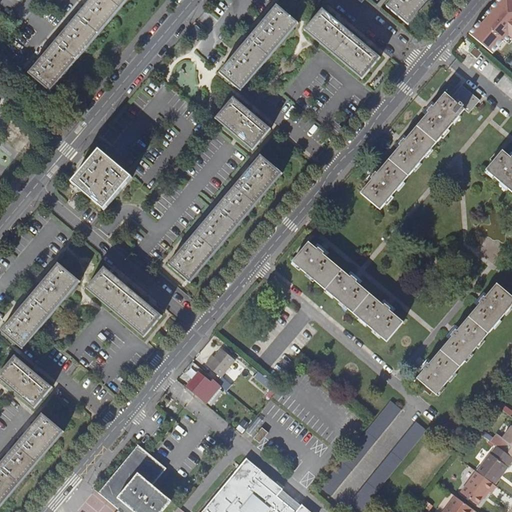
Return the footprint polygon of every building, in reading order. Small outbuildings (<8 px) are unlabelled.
[(29,74),(50,91),(71,67),(101,32),(127,0),(91,0),(61,35),(29,74)] [(392,0),(387,6),(409,25),(429,0),(392,0)] [(479,22),(469,34),(492,54),(503,40),(506,42),(510,38),(511,39),(511,0),(497,0),(485,14),(488,17),(482,24),(479,22)] [(243,46),(220,73),(241,91),(267,60),(298,23),(277,6),(243,46)] [(323,9),(305,30),(317,41),(344,63),(362,78),(380,57),(362,42),(323,9)] [(485,14),(479,22),(482,24),(488,17),(485,14)] [(477,59),(482,53),(474,47),(470,53),(477,59)] [(480,100),(462,85),(451,98),(465,109),(469,113),(480,100)] [(360,193),(381,210),(465,109),(451,98),(445,93),(433,107),(431,106),(427,112),(428,113),(405,141),(403,139),(399,145),(400,146),(377,174),(375,172),(370,178),(372,180),(360,193)] [(253,150),(270,129),(258,119),(234,98),(216,119),(253,150)] [(104,210),(132,177),(99,150),(72,183),(104,210)] [(502,151),(486,171),(511,192),(511,156),(511,158),(502,151)] [(172,261),(168,264),(190,282),(214,254),(245,216),(271,186),(282,173),(261,156),(234,187),(202,225),(172,261)] [(309,243),(292,262),(387,342),(404,322),(390,310),(391,309),(386,304),(384,306),(357,282),(358,281),(352,276),(351,278),(323,254),(325,253),(319,248),(317,250),(309,243)] [(1,332),(22,349),(80,281),(59,263),(1,332)] [(104,267),(87,288),(144,337),(162,316),(104,267)] [(417,379),(437,395),(511,305),(511,296),(497,284),(485,298),(483,297),(479,303),(480,304),(457,332),(455,330),(451,336),(452,337),(429,365),(427,363),(422,369),(424,370),(417,379)] [(206,365),(221,377),(222,376),(235,361),(220,348),(206,365)] [(52,387),(15,356),(0,373),(0,378),(34,408),(52,387)] [(199,397),(212,382),(200,372),(196,369),(184,383),(188,387),(188,388),(199,397)] [(274,385),(258,372),(254,377),(270,390),(274,385)] [(231,385),(222,376),(221,377),(217,382),(226,391),(231,385)] [(401,410),(391,402),(321,488),(331,496),(401,410)] [(43,414),(0,464),(0,507),(64,432),(43,414)] [(360,511),(426,431),(416,422),(346,508),(351,511),(360,511)] [(511,457),(511,426),(511,427),(502,439),(505,441),(499,448),(509,456),(511,457)] [(260,443),(268,433),(262,428),(253,438),(260,443)] [(166,469),(137,445),(98,492),(122,511),(162,511),(171,501),(152,485),(166,469)] [(511,457),(509,456),(499,448),(498,447),(477,473),(495,486),(500,479),(498,477),(506,467),(508,468),(511,462),(511,457)] [(261,471),(246,459),(202,511),(310,511),(302,505),(296,511),(295,511),(255,478),(261,471)] [(496,487),(495,486),(477,473),(476,472),(460,493),(477,506),(488,492),(491,494),(496,487)] [(471,511),(473,510),(455,496),(443,511),(471,511)]
